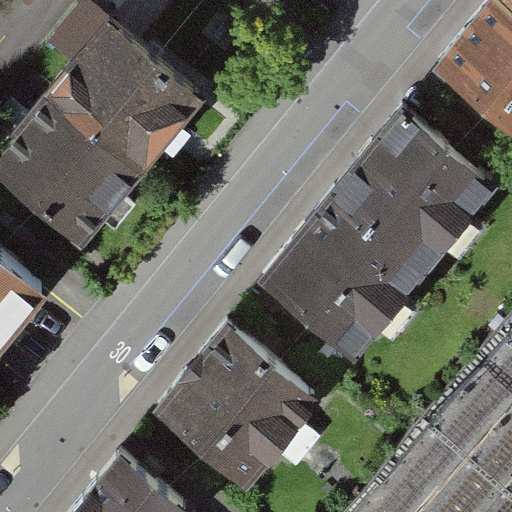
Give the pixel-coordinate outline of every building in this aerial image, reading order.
[(511,11),(498,0),(489,0),(436,67),(511,128),(511,11)] [(511,0),(498,0),(511,11),(511,0)] [(179,89),(85,11),(23,86),(117,164),(179,89)] [(117,164),(23,86),(0,113),(0,194),(55,239),(117,164)] [(492,188),(405,112),(331,197),(419,273),(492,188)] [(419,273),(331,197),(257,284),(348,357),(419,273)] [(224,322),(155,410),(250,484),(319,396),(224,322)] [(193,511),(122,455),(76,511),(193,511)]
